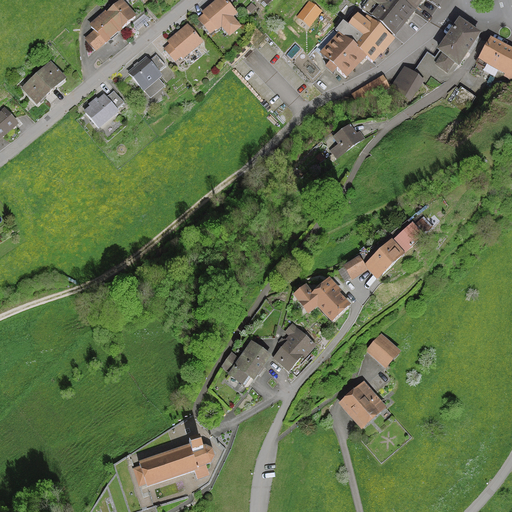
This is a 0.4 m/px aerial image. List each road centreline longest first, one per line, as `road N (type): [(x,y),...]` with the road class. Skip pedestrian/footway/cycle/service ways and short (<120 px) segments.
road 1 (track): [(0,318),(110,275),(256,159)]
road 2 (residential): [(0,156),(191,0)]
road 3 (residential): [(373,368),(335,411),(359,511)]
road 4 (residential): [(258,511),(270,444),(291,391)]
